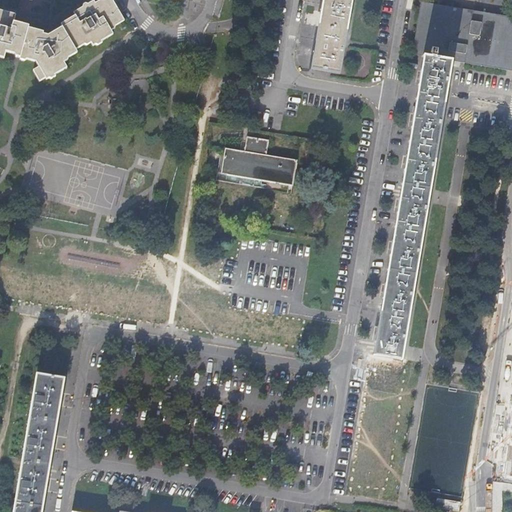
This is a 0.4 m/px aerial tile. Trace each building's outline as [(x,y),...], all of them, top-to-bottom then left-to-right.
[(0,57),(5,59),(7,52),(11,53),(15,55),(22,56),(21,58),(27,60),(36,62),(40,68),(34,71),(40,82),(46,79),(47,80),(50,78),(55,75),(68,68),(64,62),(64,61),(69,58),(78,52),(76,49),(86,44),(91,41),(91,42),(93,45),(96,43),(101,40),(113,33),(111,29),(110,28),(116,25),(124,19),(112,0),(100,0),(95,3),(94,0),(88,4),(83,7),(74,13),(75,15),(61,24),(63,27),(56,31),(48,36),(43,34),(44,32),(29,28),(29,26),(21,23),(14,21),(16,15),(1,10),(0,10),(0,57)] [(339,73),(351,0),(322,0),(322,5),(316,42),(311,68),(339,73)] [(413,53),(424,55),(431,14),(480,23),(511,28),(511,33),(507,58),(453,49),(451,60),(464,62),(511,70),(511,16),(422,0),(421,0),(412,53),(413,53)] [(431,14),(424,55),(451,60),(453,49),(507,58),(511,33),(511,28),(480,23),(431,14)] [(385,284),(385,288),(378,327),(381,327),(380,334),(379,341),(376,340),(376,341),(375,344),(375,348),(374,355),(401,359),(402,353),(403,349),(403,346),(412,294),(427,203),(430,189),(451,60),(424,55),(423,60),(423,61),(421,71),(424,71),(423,78),(422,85),(419,84),(414,112),(412,122),(407,156),(409,156),(408,163),(407,170),(404,169),(402,185),(400,198),(400,199),(402,199),(401,207),(400,213),(397,212),(392,241),(395,242),(394,249),(393,255),(390,255),(388,271),(390,271),(389,278),(388,285),(385,284)] [(221,173),(293,186),(298,160),(267,155),(269,140),(247,136),(245,151),(226,147),(221,173)] [(41,511),(45,491),(43,491),(44,483),(45,476),(48,477),(50,464),(51,459),(52,449),(50,448),(51,441),(52,434),(55,434),(60,406),(57,406),(58,398),(60,391),(62,392),(64,378),(36,373),(23,455),(22,459),(20,472),(13,511),(41,511)] [(435,506),(458,510),(460,502),(437,498),(435,506)]
